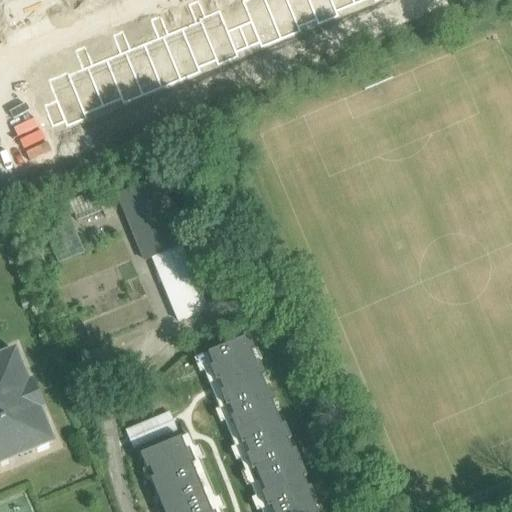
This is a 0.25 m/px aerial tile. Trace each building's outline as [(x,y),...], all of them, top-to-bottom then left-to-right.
[(251,23),(239,28),(248,50),(261,45),(259,40),(278,33),(264,0),(250,0),(243,3),(251,23)] [(264,0),(278,33),(297,25),(286,0),(264,0)] [(286,0),(297,25),(316,17),(308,0),(286,0)] [(308,0),(316,17),(334,10),(330,0),(308,0)] [(330,0),(334,10),(353,2),(352,0),(330,0)] [(198,2),(188,6),(192,16),(202,12),(198,2)] [(202,12),(192,16),(195,25),(200,23),(215,58),(233,50),(235,55),(248,50),(239,28),(228,33),(219,12),(205,18),(202,12)] [(160,17),(150,22),(154,32),(164,27),(160,17)] [(195,25),(182,30),(196,66),(215,58),(200,23),(195,25)] [(164,27),(154,32),(157,40),(163,38),(177,73),(196,66),(182,30),(168,36),(164,27)] [(123,33),(112,37),(116,47),(127,43),(123,33)] [(157,40),(144,46),(158,81),(177,73),(163,38),(157,40)] [(127,43),(116,47),(120,55),(125,53),(139,89),(158,81),(144,46),(130,51),(127,43)] [(85,48),(74,52),(78,62),(89,58),(85,48)] [(120,55),(106,61),(120,96),(139,89),(125,53),(120,55)] [(89,58),(78,62),(82,71),(87,69),(101,104),(120,96),(106,61),(92,66),(89,58)] [(68,74),(83,111),(101,104),(87,69),(82,71),(69,76),(68,74)] [(56,102),(43,107),(52,129),(66,124),(64,119),(83,111),(68,74),(47,82),(56,102)] [(179,321),(207,310),(186,258),(181,260),(176,247),(186,243),(160,179),(119,195),(145,260),(157,255),(162,268),(158,269),(179,321)] [(72,217),(46,227),(60,264),(86,253),(72,217)] [(88,283),(64,291),(68,303),(92,295),(88,283)] [(247,339),(207,355),(212,368),(208,369),(215,384),(218,383),(222,393),(219,394),(225,409),(228,408),(232,418),(229,419),(240,447),(244,446),(248,456),(245,457),(251,472),(254,471),(263,494),(260,495),(266,510),(270,508),(271,511),(314,511),(312,506),(315,504),(309,489),(306,491),(302,481),(305,479),(294,452),(290,453),(286,443),(290,442),(283,427),(280,428),(271,405),(274,404),(268,389),(265,390),(260,380),(264,379),(258,364),(254,365),(250,355),(253,353),(247,339)] [(14,352),(0,357),(0,466),(52,445),(38,411),(43,409),(32,383),(28,385),(14,352)] [(180,440),(139,456),(145,472),(148,470),(153,480),(149,482),(161,511),(209,511),(191,467),(194,466),(188,451),(185,452),(180,440)]
